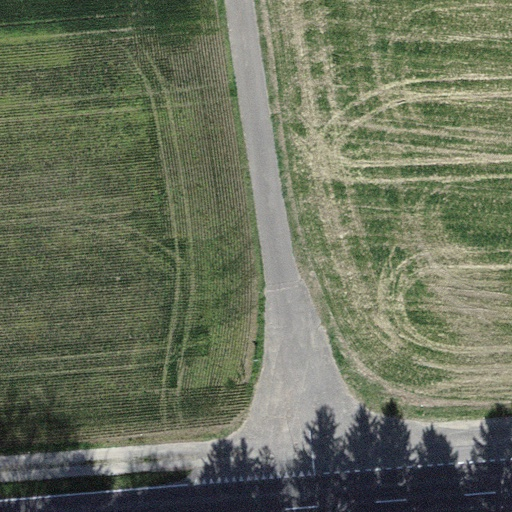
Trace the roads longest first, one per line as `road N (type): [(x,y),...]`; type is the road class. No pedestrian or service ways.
road 1 (track): [(240,0),(319,511)]
road 2 (track): [(511,429),(0,469)]
road 3 (primary): [(257,511),(511,491)]
